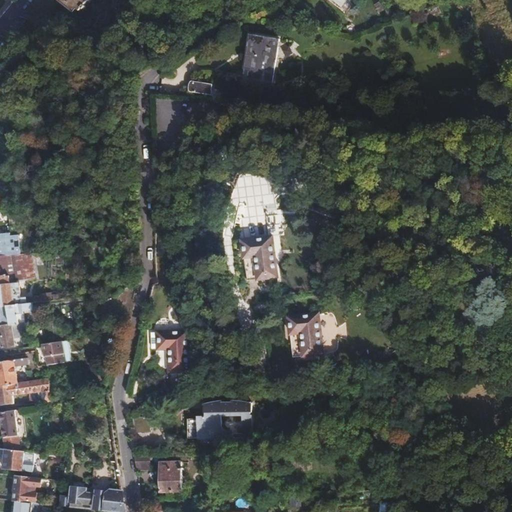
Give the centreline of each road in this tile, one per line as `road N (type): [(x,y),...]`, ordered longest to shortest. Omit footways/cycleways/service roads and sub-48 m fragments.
road 1 (residential): [(134,511),(119,394),(147,277),(149,84),(167,60),(268,0)]
road 2 (track): [(184,126),(260,114),(402,145),(511,139)]
